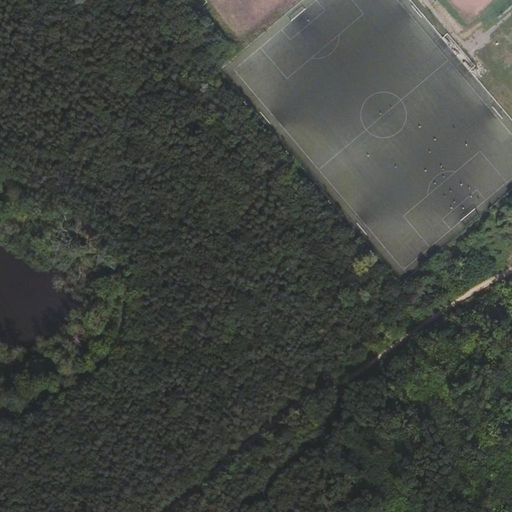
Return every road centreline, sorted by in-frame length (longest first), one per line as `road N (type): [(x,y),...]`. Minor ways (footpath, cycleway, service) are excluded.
road 1 (track): [(168,511),(294,406),(511,269)]
road 2 (track): [(0,182),(85,226),(108,251),(126,306),(104,360),(0,422)]
